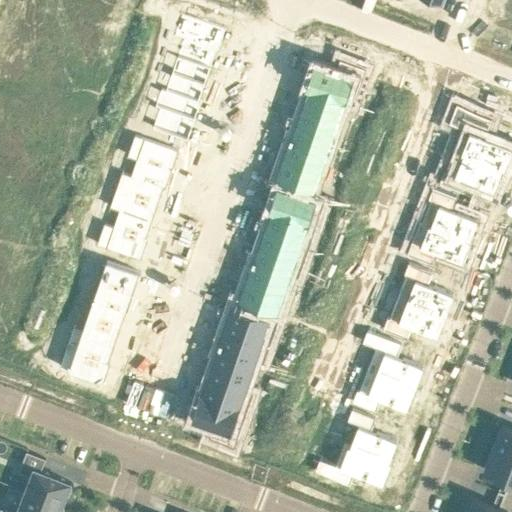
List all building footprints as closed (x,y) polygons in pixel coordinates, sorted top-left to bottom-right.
[(30,0),(27,10),(50,19),(46,29),(76,42),(82,28),(73,24),(80,7),(82,8),(83,5),(71,0),(30,0)] [(511,0),(484,0),(482,5),(495,10),(494,12),(504,15),(503,18),(511,21),(511,0)] [(143,9),(139,21),(147,23),(151,12),(143,9)] [(182,12),(174,34),(183,37),(183,36),(217,48),(217,49),(219,50),(227,27),(182,12)] [(139,21),(135,32),(143,35),(147,23),(139,21)] [(19,35),(9,59),(54,77),(62,57),(71,60),(76,46),(46,34),(42,44),(19,35)] [(183,37),(177,53),(211,65),(217,49),(217,48),(183,36),(183,37)] [(131,44),(127,55),(135,58),(139,46),(131,44)] [(177,53),(172,70),(205,82),(211,65),(177,53)] [(127,55),(123,66),(131,69),(135,58),(127,55)] [(316,64),(308,86),(310,87),(311,86),(345,97),(344,98),(353,101),(365,67),(340,58),(336,70),(316,64)] [(9,59),(0,81),(0,83),(23,92),(18,103),(48,115),(54,101),(45,98),(54,77),(9,59)] [(166,86),(166,87),(200,99),(200,98),(205,82),(172,70),(166,86)] [(119,77),(115,89),(123,91),(127,80),(119,77)] [(161,85),(155,104),(159,105),(160,104),(196,117),(202,99),(200,98),(200,99),(166,87),(166,86),(161,85)] [(310,87),(305,103),(339,114),(344,98),(345,97),(311,86),(310,87)] [(115,89),(111,100),(119,103),(123,91),(115,89)] [(305,103),(299,120),(333,131),(339,114),(305,103)] [(457,103),(449,122),(460,126),(452,148),(454,149),(454,148),(504,167),(503,168),(505,169),(511,151),(511,144),(503,141),(486,135),(493,117),(457,103)] [(159,105),(152,126),(188,138),(196,117),(160,104),(159,105)] [(0,112),(0,140),(21,149),(30,128),(38,132),(44,118),(14,106),(10,116),(0,112)] [(382,110),(378,122),(385,124),(389,113),(382,110)] [(294,136),(293,137),(327,148),(333,131),(299,120),(294,136)] [(101,130),(97,142),(105,145),(109,133),(101,130)] [(135,131),(128,154),(137,157),(137,156),(173,168),(180,147),(135,131)] [(374,133),(370,144),(377,147),(381,136),(374,133)] [(291,135),(285,153),(321,165),(327,148),(293,137),(294,136),(291,135)] [(0,140),(0,180),(16,187),(22,173),(13,169),(21,149),(0,140)] [(97,142),(93,153),(101,156),(105,145),(97,142)] [(370,144),(366,156),(373,158),(377,147),(370,144)] [(445,168),(439,182),(470,193),(470,192),(465,190),(469,179),(474,181),(495,189),(497,185),(503,168),(504,167),(454,148),(454,149),(446,169),(445,168)] [(285,153),(278,174),(314,187),(321,165),(285,153)] [(131,172),(131,173),(165,185),(167,186),(173,168),(137,156),(137,157),(131,172)] [(82,162),(78,173),(86,176),(90,165),(82,162)] [(362,167),(358,178),(366,181),(370,170),(362,167)] [(122,169),(116,187),(159,202),(165,185),(131,173),(131,172),(122,169)] [(78,173),(74,185),(82,188),(86,176),(78,173)] [(358,178),(354,190),(362,192),(366,181),(358,178)] [(0,220),(7,204),(14,207),(20,193),(0,184),(0,220)] [(422,218),(422,219),(471,238),(471,237),(478,220),(479,216),(459,208),(453,206),(458,195),(463,197),(463,196),(433,184),(428,198),(430,199),(422,218)] [(279,186),(271,208),(273,209),(274,208),(317,223),(324,201),(279,186)] [(116,187),(110,205),(119,208),(119,207),(153,219),(159,202),(116,187)] [(77,199),(73,210),(81,213),(85,201),(77,199)] [(114,223),(113,224),(147,236),(148,235),(153,219),(119,207),(119,208),(114,223)] [(273,209),(268,225),(311,240),(317,223),(274,208),(273,209)] [(73,210),(69,221),(77,224),(81,213),(73,210)] [(420,218),(406,253),(437,265),(437,263),(432,261),(436,250),(441,253),(464,261),(473,238),(471,237),(471,238),(422,219),(422,218),(420,218)] [(105,220),(97,242),(142,258),(150,235),(148,235),(147,236),(113,224),(114,223),(105,220)] [(344,220),(340,231),(347,234),(351,222),(344,220)] [(268,225),(262,242),(305,257),(311,240),(268,225)] [(340,231),(336,242),(343,245),(347,234),(340,231)] [(256,258),(256,259),(290,271),(289,272),(299,275),(305,257),(262,242),(256,258)] [(59,251),(55,263),(63,266),(67,254),(59,251)] [(339,256),(335,267),(343,270),(347,258),(339,256)] [(107,257),(100,278),(136,291),(143,269),(107,257)] [(254,257),(248,275),(284,288),(284,287),(289,272),(290,271),(256,259),(256,258),(254,257)] [(406,273),(398,294),(450,315),(451,314),(450,313),(447,312),(454,295),(455,291),(435,283),(429,281),(434,270),(439,272),(439,271),(409,259),(404,273),(406,273)] [(55,263),(51,274),(59,277),(63,266),(55,263)] [(335,267),(331,279),(339,281),(343,270),(335,267)] [(248,275),(241,297),(281,311),(289,288),(284,287),(284,288),(248,275)] [(100,278),(94,295),(128,307),(127,308),(129,309),(136,291),(100,278)] [(47,286),(43,297),(51,300),(55,288),(47,286)] [(320,287),(316,299),(324,302),(328,290),(320,287)] [(388,314),(382,328),(413,340),(413,338),(408,336),(412,325),(418,327),(438,335),(440,331),(446,314),(449,315),(450,316),(450,315),(398,294),(390,315),(388,314)] [(94,295),(88,312),(122,324),(127,308),(128,307),(94,295)] [(43,297),(39,308),(47,311),(51,300),(43,297)] [(316,299),(312,310),(320,313),(324,302),(316,299)] [(233,305),(225,326),(270,342),(278,321),(233,305)] [(32,308),(24,306),(20,317),(28,320),(32,308)] [(82,329),(83,330),(116,341),(122,324),(88,312),(82,329)] [(36,320),(32,331),(39,334),(43,322),(36,320)] [(73,325),(67,343),(110,358),(110,357),(116,341),(83,330),(82,329),(73,325)] [(225,326),(219,344),(221,345),(221,344),(255,356),(255,357),(264,360),(270,342),(225,326)] [(367,327),(362,341),(375,346),(367,367),(420,387),(420,386),(419,386),(417,385),(423,368),(425,363),(404,355),(399,353),(403,343),(408,345),(409,343),(367,327)] [(32,331),(28,342),(35,345),(39,334),(32,331)] [(302,340),(298,352),(306,354),(310,343),(302,340)] [(67,343),(60,365),(105,380),(112,358),(110,357),(110,358),(67,343)] [(221,345),(216,361),(249,373),(255,357),(255,356),(221,344),(221,345)] [(298,352),(294,363),(302,366),(306,354),(298,352)] [(216,361),(210,378),(243,390),(244,389),(249,373),(216,361)] [(357,387),(352,400),(382,412),(383,410),(378,408),(382,398),(387,400),(408,408),(409,403),(416,387),(419,388),(420,388),(420,387),(367,367),(359,387),(357,387)] [(290,374),(286,386),(294,388),(298,377),(290,374)] [(204,394),(204,395),(247,410),(253,392),(244,389),(243,390),(210,378),(204,394)] [(286,386),(282,397),(290,400),(294,388),(286,386)] [(202,394),(194,416),(214,423),(209,435),(235,445),(247,410),(204,395),(204,394),(202,394)] [(352,405),(347,419),(358,423),(350,443),(350,444),(390,459),(397,442),(399,437),(378,429),(373,427),(377,417),(382,419),(383,417),(352,405)] [(278,408),(274,420),(282,422),(286,411),(278,408)] [(511,427),(503,424),(494,446),(511,452),(511,427)] [(320,456),(315,470),(349,483),(356,486),(356,484),(351,482),(356,472),(360,474),(384,482),(393,459),(390,459),(350,444),(350,443),(344,440),(335,462),(320,456)] [(511,452),(494,446),(486,469),(510,478),(505,491),(511,494),(511,452)] [(24,492),(61,507),(72,481),(41,469),(46,457),(27,450),(19,470),(31,475),(24,492)] [(475,497),(468,511),(511,511),(511,494),(505,491),(499,507),(475,497)] [(62,511),(64,508),(61,507),(24,492),(16,511),(14,511),(1,507),(0,509),(0,511),(62,511)]
